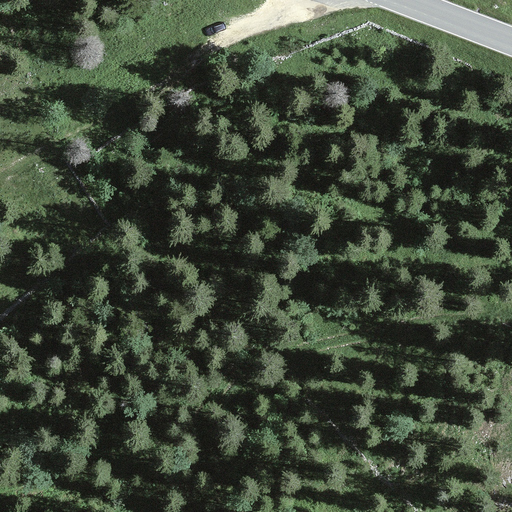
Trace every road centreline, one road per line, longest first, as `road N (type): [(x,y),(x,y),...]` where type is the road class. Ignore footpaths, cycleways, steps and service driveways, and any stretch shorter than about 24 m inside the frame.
road 1 (track): [(285,0),(188,68),(0,176)]
road 2 (tertiary): [(385,0),(511,46)]
